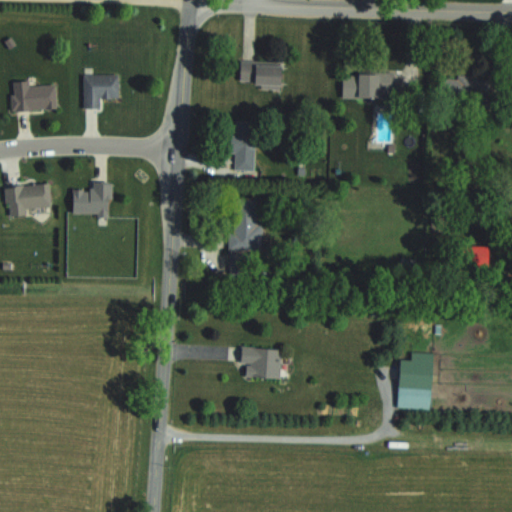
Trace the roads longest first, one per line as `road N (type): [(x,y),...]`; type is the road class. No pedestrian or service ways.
road 1 (tertiary): [(152,511),(192,2)]
road 2 (tertiary): [(511,12),(192,2)]
road 3 (residential): [(0,150),(92,144),(180,152)]
